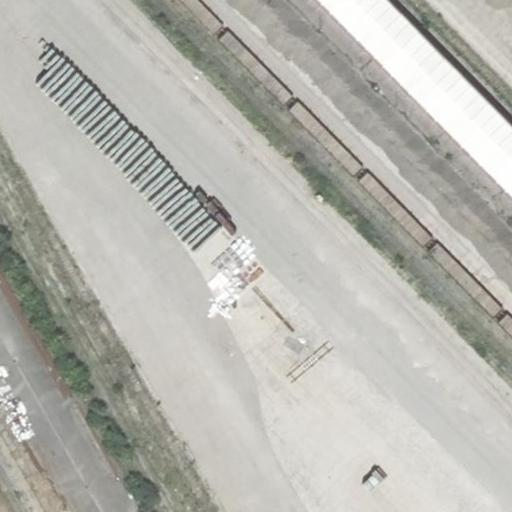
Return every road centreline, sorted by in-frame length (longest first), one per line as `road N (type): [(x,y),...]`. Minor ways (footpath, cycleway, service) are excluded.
road 1 (unknown): [(511,489),(244,218),(45,0)]
road 2 (unknown): [(0,340),(100,511)]
